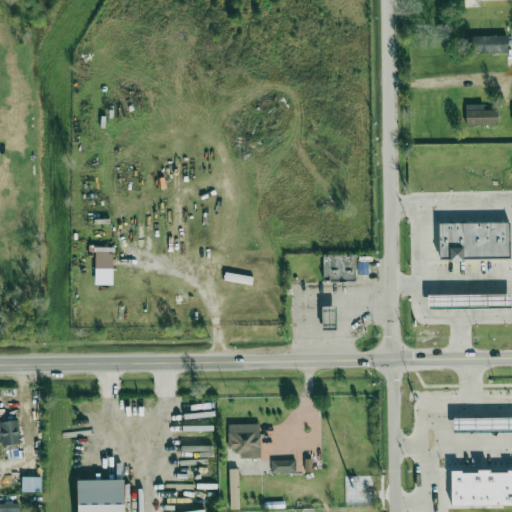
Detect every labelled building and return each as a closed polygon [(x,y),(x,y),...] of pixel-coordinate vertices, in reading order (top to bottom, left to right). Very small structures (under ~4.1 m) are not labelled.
[(507,35),(468,36),(468,53),(507,52),(507,35)] [(465,104),(465,126),(498,125),(497,110),(483,110),(483,104),(465,104)] [(438,224),(510,223),(510,259),(462,259),(463,263),(450,263),(450,260),(439,260),(438,224)] [(94,284),(112,285),(113,247),(95,247),(94,284)] [(324,254),(355,255),(355,280),(324,280),(324,254)] [(251,284),(252,276),(225,273),(224,281),(251,284)] [(428,295),(504,295),(505,309),(429,309),(428,295)] [(322,307),(337,307),(337,330),(322,330),(322,307)] [(453,433),(511,430),(511,417),(452,420),(453,433)] [(0,439),(0,445),(19,445),(18,421),(0,421),(0,439)] [(260,424),(227,424),(228,449),(238,449),(238,459),(260,458),(260,424)] [(271,473),(296,473),(295,460),(271,460),(271,473)] [(229,510),(239,509),(238,469),(229,469),(229,510)] [(450,505),(511,505),(511,471),(450,472),(450,505)] [(77,511),(124,511),(123,479),(76,480),(77,511)] [(0,511),(18,511),(18,503),(0,503),(0,511)]
